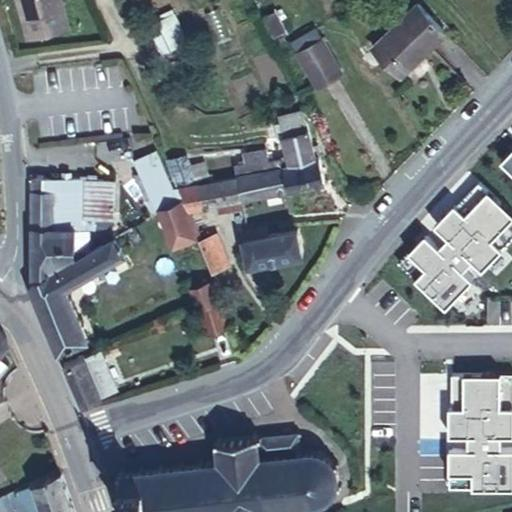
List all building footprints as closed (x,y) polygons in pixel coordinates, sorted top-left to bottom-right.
[(62,0),(19,0),(28,29),(69,24),(62,0)] [(445,31),(418,2),(373,46),(402,77),(420,60),(418,58),(445,31)] [(171,49),(189,37),(172,11),(154,23),(171,49)] [(70,26),(69,24),(28,29),(30,37),(70,26)] [(343,72),(324,37),(323,38),(317,28),(293,42),(298,52),(297,53),(318,87),(343,72)] [(309,123),(303,110),(280,116),(290,164),(286,165),(291,190),(310,187),(327,182),(319,144),(314,145),(309,123)] [(284,157),(271,160),(269,149),(245,153),(247,163),(237,165),(239,177),(243,200),(291,190),(286,165),(284,157)] [(511,150),(503,160),(511,168),(511,150)] [(173,189),(158,154),(135,160),(158,211),(160,210),(186,199),(181,187),(179,187),(177,187),(173,189)] [(191,165),(188,157),(170,161),(179,187),(181,187),(212,181),(206,162),(191,165)] [(115,219),(116,179),(33,177),(33,227),(79,228),(87,229),(87,227),(87,219),(97,219),(115,219)] [(212,181),(181,187),(186,199),(190,210),(219,204),(220,212),(238,209),(237,201),(243,200),(239,177),(212,181)] [(436,223),(450,237),(474,259),(484,269),(511,239),(511,208),(490,188),(489,189),(480,181),(458,204),(456,202),(436,223)] [(169,233),(181,230),(186,243),(201,238),(190,210),(186,199),(160,210),(169,233)] [(97,227),(97,219),(87,219),(87,227),(97,227)] [(245,239),(250,265),(304,254),(299,228),(268,234),(267,225),(245,229),(246,238),(245,239)] [(77,256),(79,228),(33,227),(33,280),(77,256)] [(181,230),(169,233),(174,246),(186,243),(181,230)] [(218,233),(202,240),(215,270),(231,263),(218,233)] [(400,262),(448,307),(475,278),(465,269),(441,246),(427,233),(400,262)] [(127,254),(117,236),(33,284),(33,289),(38,303),(40,302),(67,288),(127,254)] [(450,237),(441,246),(465,269),(474,259),(450,237)] [(220,301),(228,297),(218,278),(192,289),(200,308),(220,301)] [(76,311),(67,288),(40,302),(49,324),(76,311)] [(220,301),(200,308),(205,321),(208,331),(209,333),(229,327),(220,301)] [(46,325),(49,324),(40,302),(38,303),(46,325)] [(89,343),(76,311),(49,324),(52,332),(50,333),(59,355),(89,343)] [(6,335),(0,330),(0,356),(1,355),(10,345),(6,335)] [(82,405),(118,390),(101,349),(88,355),(88,354),(64,364),(82,405)] [(0,356),(0,375),(10,363),(1,355),(0,356)] [(451,434),(470,434),(503,434),(511,433),(511,371),(465,371),(465,373),(453,373),(453,405),(450,405),(451,434)] [(219,440),(220,460),(120,472),(124,511),(267,511),(267,509),(323,502),(327,500),(332,495),(336,492),(338,486),(340,481),(340,475),(339,469),(337,464),(333,459),(328,454),(323,451),(314,449),(302,451),(300,432),(260,437),(259,435),(219,440)] [(470,434),(470,447),(503,447),(503,434),(470,434)] [(450,487),(511,486),(511,447),(503,447),(470,447),(451,447),(450,487)] [(76,511),(63,471),(13,492),(19,511),(76,511)]
